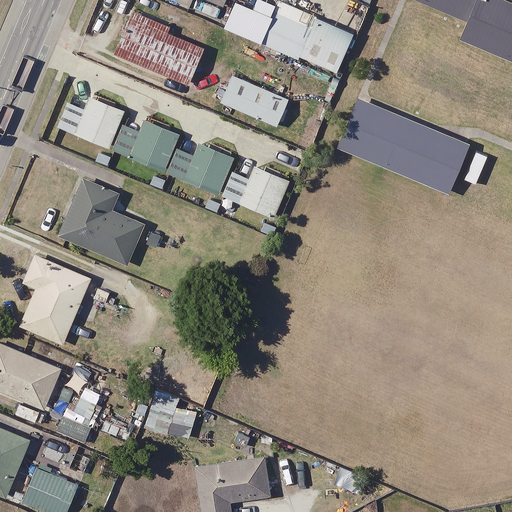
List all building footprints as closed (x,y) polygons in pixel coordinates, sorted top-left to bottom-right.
[(355,29),(290,0),(277,0),(261,39),(298,55),(299,51),(338,68),(355,29)] [(453,0),(398,0),(393,13),(440,33),(453,0)] [(511,24),(458,2),(438,51),(511,82),(511,24)] [(169,23),(132,8),(115,48),(189,80),(204,44),(167,28),(169,23)] [(290,93),(233,69),(221,98),(277,122),(290,93)] [(90,94),(85,105),(70,98),(60,123),(109,143),(124,108),(90,94)] [(450,157),(334,108),(311,162),(427,211),(450,157)] [(166,168),(177,144),(182,131),(147,116),(141,130),(126,124),(116,146),(166,168)] [(511,145),(482,133),(462,182),(511,202),(511,145)] [(177,144),(166,168),(220,191),(232,165),(236,155),(201,140),(196,152),(177,144)] [(251,173),(232,165),(220,191),(274,214),(290,176),(256,161),(251,173)] [(120,190),(85,175),(61,232),(128,260),(145,221),(113,207),(120,190)] [(268,235),(241,223),(236,235),(263,247),(268,235)] [(92,273),(36,249),(24,278),(37,283),(21,322),(64,340),(92,273)] [(62,362),(0,338),(0,385),(45,404),(62,362)] [(93,410),(98,399),(77,391),(73,402),(93,410)] [(90,425),(65,415),(59,429),(85,439),(90,425)] [(31,434),(0,421),(0,488),(8,492),(31,434)] [(61,444),(43,437),(36,456),(54,463),(61,444)] [(270,491),(264,452),(196,461),(203,511),(232,511),(230,497),(270,491)] [(52,469),(37,463),(24,496),(63,511),(66,511),(83,469),(56,459),(52,469)]
